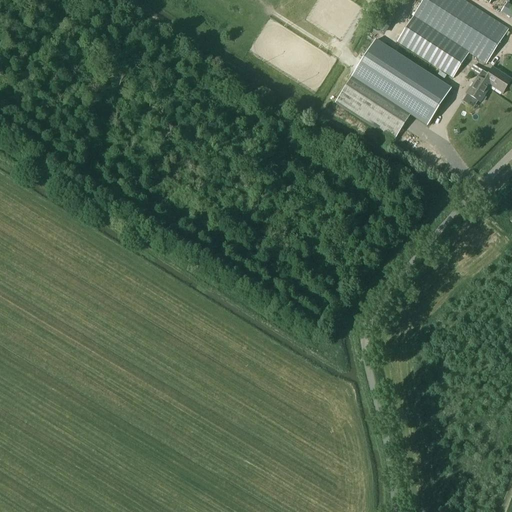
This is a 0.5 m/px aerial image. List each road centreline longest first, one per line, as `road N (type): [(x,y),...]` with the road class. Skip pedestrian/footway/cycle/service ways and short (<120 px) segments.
road 1 (track): [(364,334),(352,334),(345,375),(0,158)]
road 2 (unclassified): [(390,511),(364,354),(370,315),(511,158)]
